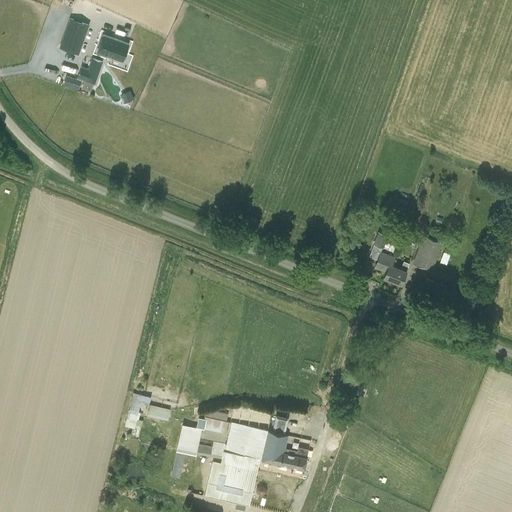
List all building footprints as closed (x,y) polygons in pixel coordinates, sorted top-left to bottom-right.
[(60,46),(79,53),(89,25),(70,18),(60,46)] [(128,43),(103,35),(97,52),(122,60),(128,43)] [(85,56),(81,67),(78,77),(95,83),(102,62),(85,56)] [(80,89),(83,79),(68,74),(65,84),(80,89)] [(123,93),(126,102),(134,99),(131,90),(123,93)] [(373,244),(384,248),(384,247),(393,251),(400,233),(394,231),(393,234),(389,232),(388,234),(378,230),(373,244)] [(432,270),(443,241),(423,233),(412,262),(432,270)] [(395,256),(381,251),(381,250),(377,259),(374,266),(385,271),(386,271),(389,263),(392,264),(395,256)] [(385,271),(383,276),(402,283),(407,270),(406,270),(409,263),(404,260),(401,268),(392,264),(389,263),(386,271),(385,271)] [(476,300),(467,296),(468,295),(445,287),(446,285),(427,278),(420,296),(438,303),(438,306),(461,315),(461,314),(470,317),(476,300)] [(132,393),(124,426),(133,428),(136,429),(142,405),(150,407),(150,405),(152,398),(132,393)] [(168,420),(171,410),(150,405),(150,407),(148,416),(168,420)] [(262,460),(304,469),(306,457),(308,448),(298,446),(296,455),(284,452),(288,434),(230,422),(205,416),(192,416),(192,418),(186,418),(185,424),(182,423),(176,450),(185,452),(189,453),(188,456),(190,456),(188,462),(194,463),(197,453),(221,457),(220,462),(212,460),(204,495),(250,505),(260,458),(262,458),(262,460)] [(176,450),(170,475),(179,478),(185,452),(176,450)]
